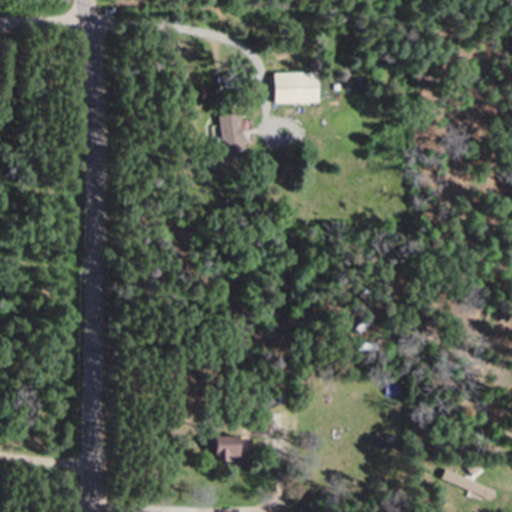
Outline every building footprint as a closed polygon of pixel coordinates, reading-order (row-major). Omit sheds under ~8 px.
[(316,72),(272,72),(272,103),(316,103),(316,72)] [(245,141),(254,141),(253,119),(242,120),(242,113),(219,114),(221,159),(246,157),(245,141)] [(269,402),(253,402),(253,431),(269,431),(269,402)] [(239,447),(251,447),(251,437),(211,436),(210,461),(239,461),(239,447)] [(490,488),(444,468),(440,478),(486,498),(490,488)]
